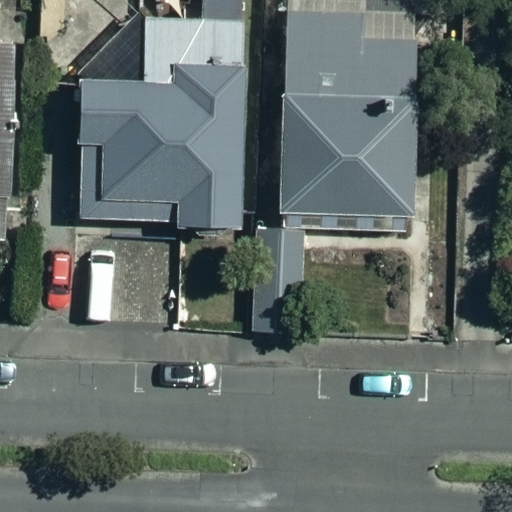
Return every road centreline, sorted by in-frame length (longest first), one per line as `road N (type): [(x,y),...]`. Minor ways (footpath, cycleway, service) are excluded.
road 1 (tertiary): [(0,405),(343,417)]
road 2 (tertiary): [(342,510),(0,498)]
road 3 (tertiary): [(343,417),(511,423)]
